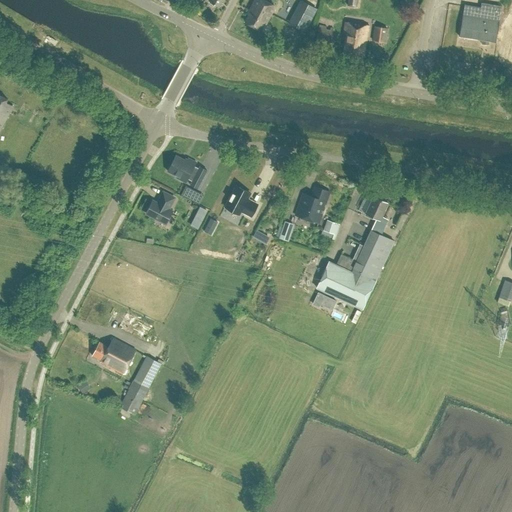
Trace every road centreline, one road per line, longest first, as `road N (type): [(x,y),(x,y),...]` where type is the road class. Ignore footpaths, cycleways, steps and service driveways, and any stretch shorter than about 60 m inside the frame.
road 1 (tertiary): [(13,511),(27,379),(158,123)]
road 2 (unclassified): [(158,123),(277,150),(511,184)]
road 3 (tertiary): [(511,108),(310,75),(214,37)]
road 4 (unclassified): [(158,123),(0,22)]
